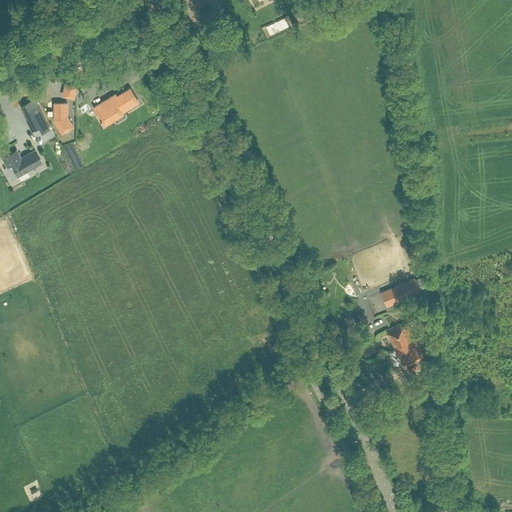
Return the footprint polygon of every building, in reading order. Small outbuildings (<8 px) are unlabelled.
[(78,85),(65,82),(62,95),(74,98),(78,85)] [(116,93),(94,107),(104,124),(112,119),(112,115),(120,110),(121,112),(139,101),(130,88),(117,96),(116,93)] [(25,119),(32,131),(46,123),(33,99),(20,106),(27,118),(25,119)] [(67,102),(55,102),(55,120),(62,132),(73,126),(67,116),(67,102)] [(1,158),(7,167),(11,164),(18,176),(41,162),(34,150),(20,158),(15,150),(1,158)] [(424,289),(431,287),(427,276),(421,278),(424,289)] [(388,305),(419,291),(413,278),(382,291),(388,305)] [(414,317),(419,327),(427,323),(422,313),(414,317)] [(396,347),(415,338),(406,320),(387,329),(396,347)] [(424,356),(415,338),(396,347),(405,366),(424,356)] [(436,383),(433,358),(422,359),(423,370),(428,369),(430,384),(436,383)]
